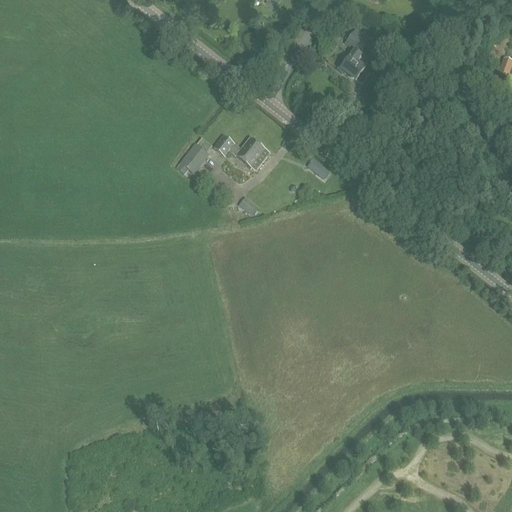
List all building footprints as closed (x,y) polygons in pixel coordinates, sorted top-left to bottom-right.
[(345,45),(354,51),(365,37),(356,31),(345,45)] [(346,73),(359,84),(368,73),(364,70),(365,69),(356,62),(361,56),(355,51),(343,66),(342,65),(338,70),(344,75),(346,73)] [(498,75),(508,79),(511,68),(511,62),(504,60),(498,75)] [(229,152),(251,169),(265,151),(250,139),(242,150),(235,145),(235,146),(224,137),(214,150),(225,158),(229,152)] [(180,166),(194,177),(210,157),(196,146),(180,166)] [(308,168),(318,176),(323,169),(313,161),(308,168)] [(239,207),(253,218),(260,210),(246,198),(239,207)]
